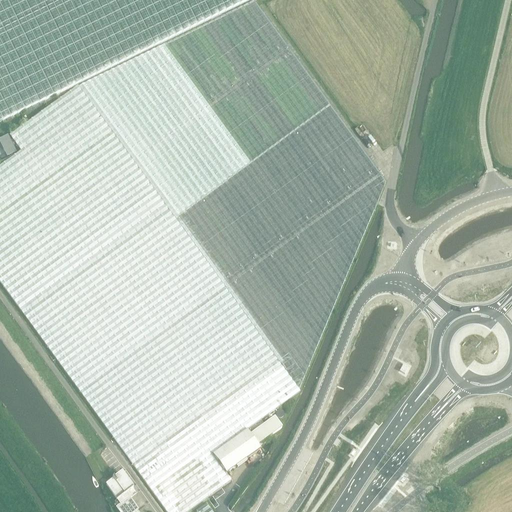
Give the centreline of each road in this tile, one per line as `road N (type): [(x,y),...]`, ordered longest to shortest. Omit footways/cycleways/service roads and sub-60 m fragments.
road 1 (unclassified): [(398,281),(362,296),(262,511)]
road 2 (unclassified): [(157,511),(0,292)]
road 3 (unclassified): [(511,191),(469,203),(429,227),(398,281)]
road 4 (primary): [(420,395),(336,511)]
